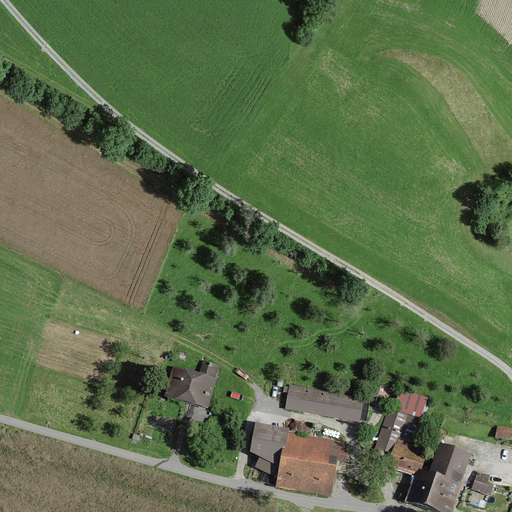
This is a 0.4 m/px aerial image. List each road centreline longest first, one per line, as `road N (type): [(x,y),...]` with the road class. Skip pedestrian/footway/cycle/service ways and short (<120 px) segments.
road 1 (track): [(511,378),(167,157),(110,112),(1,0)]
road 2 (unclassified): [(0,418),(171,468),(384,511)]
road 3 (track): [(0,52),(110,112)]
